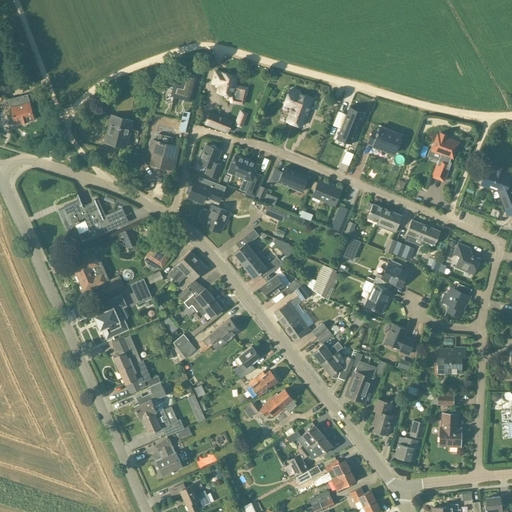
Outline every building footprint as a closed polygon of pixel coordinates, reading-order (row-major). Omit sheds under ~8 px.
[(216,71),(213,83),(219,85),(217,92),(232,96),(231,100),(243,103),(247,87),(235,84),(237,77),(216,71)] [(168,80),(160,105),(171,108),(176,90),(181,92),(180,98),(190,101),(198,75),(187,72),(184,85),(168,80)] [(290,90),(284,106),(291,108),(286,121),(301,127),(311,98),(290,90)] [(8,99),(12,113),(7,115),(9,125),(15,124),(34,119),(27,94),(8,99)] [(349,108),(337,138),(352,144),(363,114),(349,108)] [(248,113),(240,110),(234,126),(243,129),(248,113)] [(184,111),(181,121),(187,122),(190,112),(184,111)] [(204,125),(228,134),(233,120),(209,111),(204,125)] [(132,121),(112,116),(105,143),(125,148),(132,121)] [(367,143),(372,145),(372,146),(395,155),(403,135),(380,126),(378,130),(373,128),(367,143)] [(179,147),(171,145),(173,137),(159,134),(157,142),(152,140),(146,163),(173,170),(179,147)] [(437,134),(431,150),(440,154),(432,176),(444,181),(451,162),(449,161),(450,157),(453,158),(459,143),(446,138),(445,135),(441,134),(439,135),(437,134)] [(213,145),(211,146),(207,145),(199,163),(209,167),(206,174),(218,178),(223,165),(216,163),(221,150),(217,149),(217,147),(215,145),(213,145)] [(235,155),(228,172),(251,181),(246,193),(255,196),(262,177),(255,174),(258,165),(235,155)] [(495,165),(494,169),(488,167),(481,185),(501,193),(507,208),(511,216),(508,217),(504,220),(496,220),(495,223),(501,225),(501,226),(511,229),(511,183),(509,183),(511,176),(505,174),(506,170),(495,165)] [(302,192),(308,177),(284,167),(278,182),(302,192)] [(191,182),(186,193),(190,194),(189,197),(203,202),(206,196),(219,201),(225,187),(209,180),(207,186),(195,181),(194,184),(191,182)] [(335,206),(341,190),(318,181),(312,196),(335,206)] [(260,185),(254,198),(263,201),(268,189),(260,185)] [(56,210),(82,199),(79,194),(54,205),(56,210)] [(81,201),(61,209),(69,227),(86,219),(94,236),(104,232),(117,226),(112,214),(104,218),(96,201),(84,207),(81,201)] [(264,211),(284,220),(287,212),(268,204),(264,211)] [(367,218),(377,222),(383,208),(373,204),(367,218)] [(202,211),(199,219),(200,222),(204,223),(203,226),(221,233),(229,211),(211,205),(209,211),(204,210),(202,211)] [(402,215),(383,208),(377,222),(396,230),(402,215)] [(299,216),(311,219),(313,213),(301,210),(299,216)] [(331,229),(342,234),(347,221),(337,216),(331,229)] [(435,246),(441,231),(412,219),(406,234),(435,246)] [(137,244),(133,235),(142,232),(138,222),(130,225),(129,222),(121,226),(129,247),(137,244)] [(350,222),(345,233),(351,235),(356,224),(350,222)] [(244,236),(250,242),(251,241),(259,235),(254,229),(244,236)] [(351,237),(344,252),(347,253),(345,258),(352,260),(354,257),(355,257),(362,242),(351,237)] [(389,238),(384,251),(391,254),(396,241),(389,238)] [(392,253),(410,260),(414,248),(397,241),(392,253)] [(155,242),(145,259),(153,271),(160,268),(164,263),(173,249),(166,244),(164,248),(155,242)] [(239,249),(234,253),(244,265),(260,252),(257,248),(253,251),(247,243),(239,249)] [(473,274),(479,259),(467,254),(469,248),(458,244),(454,253),(460,256),(456,267),(473,274)] [(191,251),(176,265),(168,273),(178,284),(187,275),(193,282),(207,267),(191,251)] [(260,252),(244,265),(254,277),(262,271),(266,276),(283,264),(279,260),(277,257),(269,263),(260,252)] [(98,263),(95,255),(73,265),(84,292),(99,285),(103,294),(124,285),(119,276),(108,280),(101,262),(98,263)] [(431,269),(437,271),(441,261),(434,259),(431,269)] [(367,276),(366,280),(375,284),(388,290),(391,284),(401,288),(404,280),(406,281),(407,280),(410,275),(409,273),(408,273),(408,272),(401,269),(403,266),(391,260),(390,263),(389,263),(383,276),(377,273),(374,280),(367,276)] [(322,264),(312,291),(327,297),(337,270),(322,264)] [(147,277),(150,284),(163,278),(160,271),(147,277)] [(261,288),(269,299),(283,289),(287,295),(294,290),(303,284),(297,279),(290,284),(285,287),(277,276),(261,288)] [(304,283),(303,284),(294,290),(301,301),(311,294),(304,283)] [(391,291),(388,290),(375,284),(365,306),(381,313),(391,291)] [(466,303),(467,304),(470,296),(469,296),(472,289),(459,284),(456,290),(451,288),(448,294),(445,293),(441,302),(449,305),(447,312),(461,318),(464,310),(463,310),(466,303)] [(178,295),(184,301),(193,294),(186,286),(178,295)] [(206,288),(196,297),(193,294),(184,301),(183,302),(188,308),(192,306),(197,312),(214,298),(206,288)] [(150,292),(137,298),(139,304),(152,298),(150,292)] [(124,305),(120,296),(97,306),(101,315),(95,318),(100,328),(102,328),(106,337),(126,328),(122,318),(117,320),(113,310),(124,305)] [(216,298),(215,299),(214,298),(197,312),(194,314),(198,320),(207,312),(211,317),(222,309),(225,306),(220,300),(219,301),(216,298)] [(159,314),(162,319),(170,312),(167,310),(171,304),(170,302),(167,300),(164,301),(162,306),(161,304),(157,308),(161,313),(159,314)] [(274,312),(284,327),(300,315),(290,301),(274,312)] [(361,313),(370,317),(372,312),(364,308),(361,313)] [(310,330),(300,315),(284,327),(295,341),(310,330)] [(208,335),(212,340),(210,342),(216,350),(227,342),(226,341),(239,330),(230,318),(208,335)] [(311,331),(317,338),(328,329),(323,322),(311,331)] [(175,329),(171,323),(166,327),(170,333),(175,329)] [(394,324),(386,343),(398,349),(399,348),(410,353),(415,342),(404,337),(407,330),(394,324)] [(336,325),(329,330),(333,335),(340,330),(336,325)] [(328,329),(317,338),(322,344),(333,335),(329,330),(328,329)] [(173,347),(175,350),(188,339),(183,334),(173,342),(175,344),(173,347)] [(112,342),(118,355),(113,357),(119,371),(136,363),(141,360),(130,335),(124,338),(123,337),(112,342)] [(196,350),(188,339),(175,350),(181,361),(185,357),(186,358),(196,350)] [(324,344),(313,353),(321,363),(332,355),(343,347),(339,342),(328,350),(324,344)] [(255,369),(252,364),(261,357),(252,346),(238,356),(243,362),(234,369),(240,378),(255,369)] [(332,355),(321,363),(331,376),(333,378),(335,379),(338,378),(344,380),(348,372),(349,372),(351,365),(357,352),(357,351),(354,349),(350,357),(347,356),(343,366),(341,365),(342,364),(339,360),(343,357),(340,353),(345,349),(343,347),(332,355)] [(438,349),(438,364),(437,372),(461,373),(462,356),(455,356),(455,349),(438,349)] [(356,367),(354,372),(345,396),(364,403),(373,379),(375,374),(381,376),(386,363),(380,360),(377,367),(360,361),(362,354),(357,352),(351,365),(356,367)] [(409,370),(411,365),(400,361),(398,366),(409,370)] [(145,383),(136,363),(119,371),(125,384),(134,381),(137,387),(145,383)] [(260,396),(278,381),(270,370),(265,374),(263,371),(249,382),(260,396)] [(146,381),(149,387),(161,382),(158,376),(146,381)] [(139,405),(135,406),(140,419),(142,418),(143,418),(156,412),(156,411),(151,400),(152,399),(152,400),(154,399),(155,400),(166,395),(161,382),(149,387),(152,393),(143,397),(142,394),(136,397),(139,405)] [(404,398),(412,399),(413,395),(421,397),(420,400),(432,406),(435,391),(407,384),(404,398)] [(203,385),(196,387),(198,395),(205,393),(203,385)] [(296,405),(292,400),(293,400),(285,389),(281,392),(280,391),(264,404),(260,407),(255,401),(244,410),(250,417),(260,409),(265,416),(270,412),(275,417),(285,409),(284,408),(284,407),(288,412),(296,405)] [(198,422),(206,418),(195,394),(187,397),(198,422)] [(437,394),(437,405),(453,406),(454,394),(437,394)] [(383,437),(384,434),(388,435),(393,416),(388,414),(391,404),(378,399),(374,411),(377,412),(373,422),(376,423),(374,431),(375,431),(374,435),(383,437)] [(156,412),(143,418),(149,433),(154,431),(155,435),(163,431),(166,437),(177,432),(184,428),(180,419),(170,423),(163,408),(156,411),(156,412)] [(442,427),(440,427),(439,446),(460,447),(461,428),(457,428),(458,414),(442,413),(442,427)] [(409,435),(422,439),(426,423),(413,420),(409,435)] [(302,435),(311,445),(323,434),(314,425),(302,435)] [(184,428),(177,432),(180,437),(191,433),(188,427),(185,428),(184,428)] [(287,437),(290,443),(301,436),(297,430),(287,437)] [(303,459),(314,449),(320,456),(332,446),(323,434),(311,445),(307,448),(300,454),(287,460),(289,464),(284,467),(289,476),(291,475),(295,474),(296,476),(308,469),(303,459)] [(412,462),(415,449),(420,451),(421,446),(417,445),(418,440),(404,436),(404,437),(400,436),(395,457),(412,462)] [(155,445),(162,458),(156,461),(163,475),(172,471),(173,472),(174,472),(173,471),(182,467),(176,452),(175,452),(169,439),(155,445)] [(328,473),(321,476),(324,482),(331,479),(350,469),(345,459),(339,462),(337,459),(325,466),(328,473)] [(317,465),(295,477),(299,484),(321,471),(317,465)] [(356,481),(350,469),(331,479),(337,490),(356,481)] [(205,490),(196,494),(195,491),(203,488),(200,481),(186,487),(184,483),(169,489),(173,498),(182,495),(189,511),(191,511),(200,508),(199,508),(203,506),(203,505),(210,502),(205,490)] [(358,510),(363,507),(376,500),(371,490),(364,493),(361,487),(349,493),(358,510)] [(309,498),(312,506),(331,497),(328,490),(309,498)] [(238,497),(230,500),(233,509),(241,505),(238,497)] [(319,511),(335,505),(331,497),(312,506),(305,509),(306,511),(319,511)] [(486,498),(487,510),(485,510),(485,511),(508,511),(507,505),(501,505),(500,497),(486,498)] [(378,511),(381,511),(376,500),(363,507),(365,511),(378,511)] [(255,511),(251,502),(243,505),(245,511),(255,511)]
